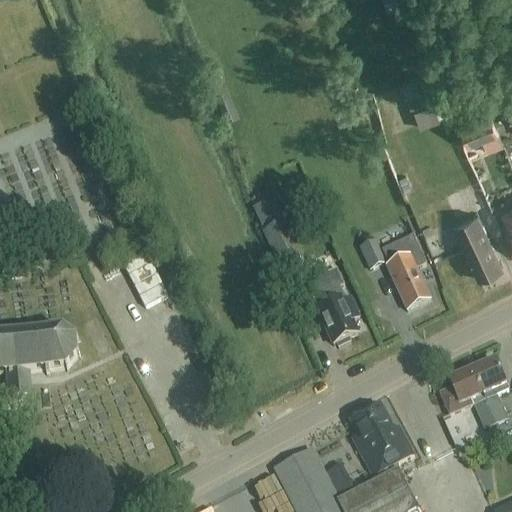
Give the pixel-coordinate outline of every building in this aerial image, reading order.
[(371,0),(377,12),(391,5),(388,0),(371,0)] [(427,89),(405,99),(410,113),(414,112),(420,128),(439,121),(427,89)] [(497,134),(492,123),(489,114),(459,125),(467,148),(498,137),(497,134)] [(393,132),(412,182),(456,165),(442,130),(414,141),(409,126),(393,132)] [(511,235),(511,209),(502,214),(504,219),(511,235)] [(502,269),(477,216),(453,227),(479,280),(502,269)] [(280,270),(300,261),(284,226),(264,235),(280,270)] [(419,236),(426,254),(450,245),(444,227),(419,236)] [(407,314),(430,303),(416,273),(426,268),(413,239),(382,254),(389,269),(386,270),(407,314)] [(369,274),(385,267),(376,243),(358,251),(369,274)] [(116,269),(136,309),(159,298),(139,257),(116,269)] [(19,266),(2,270),(4,283),(22,280),(19,266)] [(317,312),(334,348),(337,347),(339,351),(351,345),(349,341),(358,337),(352,324),(359,321),(350,301),(346,303),(341,291),(345,289),(337,272),(312,284),(319,299),(313,302),(318,311),(317,312)] [(65,332),(63,331),(62,334),(61,334),(61,335),(40,337),(40,336),(37,336),(37,337),(16,339),(16,338),(13,338),(13,339),(0,340),(0,377),(7,377),(9,404),(32,402),(29,375),(46,373),(46,377),(49,377),(49,373),(66,371),(67,373),(69,372),(68,370),(77,360),(80,361),(80,359),(78,358),(76,344),(78,343),(78,341),(76,342),(64,334),(65,332)] [(496,364),(472,374),(492,418),(496,428),(508,423),(495,393),(506,388),(496,364)] [(474,409),(480,424),(484,433),(496,428),(492,418),(472,374),(449,384),(452,391),(440,397),(450,419),(474,409)] [(98,467),(137,454),(122,409),(106,414),(95,380),(57,392),(65,417),(80,412),(98,467)] [(380,409),(350,425),(358,439),(353,442),(374,481),(414,459),(399,431),(394,433),(380,409)] [(294,511),(418,511),(398,473),(366,491),(339,505),(312,453),(275,473),(294,511)]
